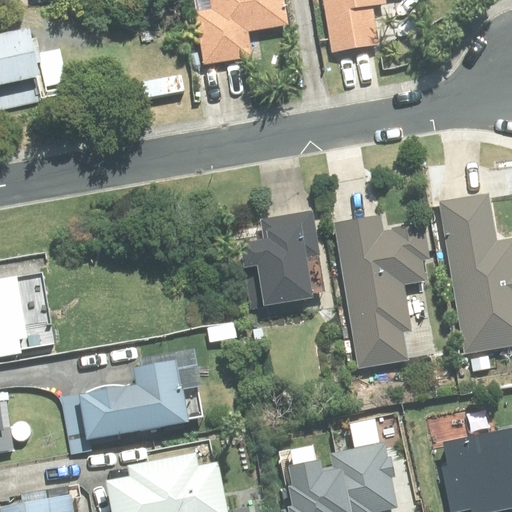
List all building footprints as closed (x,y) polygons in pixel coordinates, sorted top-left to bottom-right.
[(207,0),(210,12),(193,15),(202,66),(251,58),(247,34),(286,27),(281,0),(207,0)] [(321,0),(330,54),(377,46),(371,8),(385,6),(383,0),(321,0)] [(22,32),(0,37),(0,110),(68,95),(67,89),(45,94),(44,89),(66,84),(58,52),(37,56),(33,41),(25,43),(22,32)] [(105,48),(103,73),(140,76),(142,52),(105,48)] [(511,240),(494,244),(487,196),(437,204),(463,356),(511,347),(511,240)] [(310,215),(259,223),(262,245),(237,248),(241,272),(243,272),(249,312),(309,302),(303,259),(317,257),(310,215)] [(379,217),(333,225),(357,371),(406,363),(402,334),(409,334),(401,286),(423,282),(420,262),(427,261),(421,225),(390,231),(390,232),(381,233),(379,217)] [(0,283),(0,359),(20,356),(18,343),(25,342),(14,281),(0,283)] [(78,406),(62,409),(67,442),(84,440),(84,444),(185,427),(179,395),(197,391),(191,357),(140,365),(141,371),(131,372),(134,390),(77,400),(78,406)] [(4,404),(0,404),(0,452),(11,452),(4,404)] [(222,511),(214,467),(195,471),(192,458),(126,471),(128,481),(103,486),(107,511),(222,511)] [(69,511),(68,500),(0,511),(69,511)]
